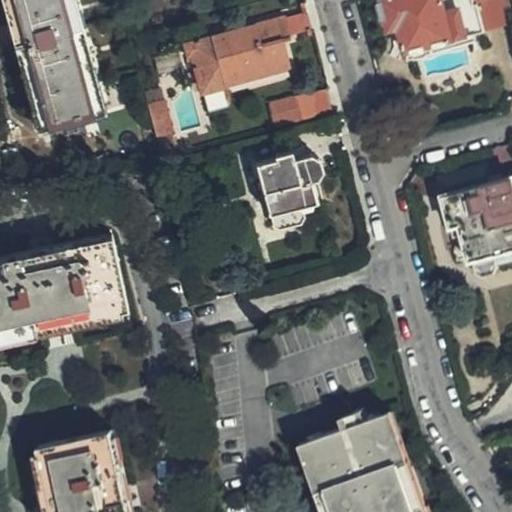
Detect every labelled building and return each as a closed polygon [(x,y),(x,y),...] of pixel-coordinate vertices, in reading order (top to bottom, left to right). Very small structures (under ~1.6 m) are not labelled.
[(10,0),(20,36),(33,33),(34,38),(21,40),(42,116),(95,102),(83,60),(87,59),(71,0),(10,0)] [(383,0),(390,27),(398,25),(406,56),(485,34),(476,0),(383,0)] [(476,0),(485,34),(511,26),(511,15),(507,0),(476,0)] [(286,14),(290,31),(309,26),(305,9),(286,14)] [(201,89),(202,88),(226,83),(225,81),(289,62),(282,37),(291,34),(290,31),(286,14),(285,13),(186,41),(188,49),(189,51),(201,89)] [(226,83),(202,88),(206,102),(211,108),(229,102),(227,98),(230,97),(226,83)] [(158,85),(143,90),(146,101),(162,97),(158,85)] [(267,101),(274,125),(300,118),(292,93),(267,101)] [(171,129),(162,97),(146,101),(159,146),(173,142),(169,129),(171,129)] [(315,197),(309,176),(316,173),(319,167),(316,154),(310,150),(293,155),(290,147),(273,151),(273,154),(254,160),(271,223),(278,226),(300,220),(303,214),(301,207),(310,204),(311,198),(315,197)] [(442,191),(511,169),(511,154),(511,151),(421,178),(427,199),(443,195),(442,191)] [(511,246),(511,176),(477,185),(442,195),(453,236),(462,234),(471,270),(480,275),(489,273),(494,267),(491,253),(511,246)] [(0,335),(62,321),(125,306),(108,229),(0,253),(0,335)] [(391,411),(383,414),(308,439),(326,488),(332,485),(341,511),(420,511),(402,461),(407,459),(391,411)] [(131,511),(113,427),(38,444),(46,478),(53,511),(131,511)]
